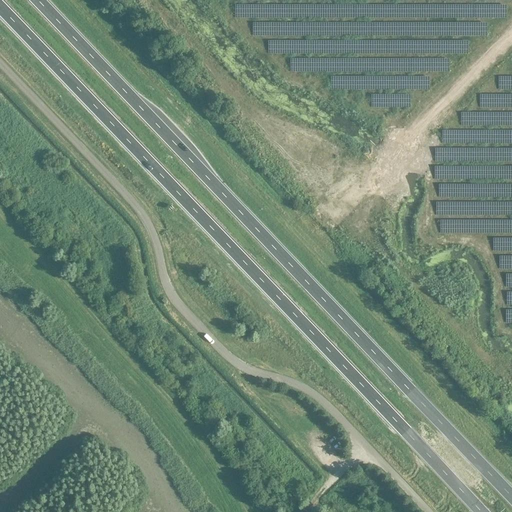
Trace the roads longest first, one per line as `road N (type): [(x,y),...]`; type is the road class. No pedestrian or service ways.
road 1 (trunk): [(0,6),(480,511)]
road 2 (trunk): [(511,496),(39,0)]
road 3 (unclassified): [(366,448),(317,397),(220,352),(166,286),(143,214),(0,62)]
